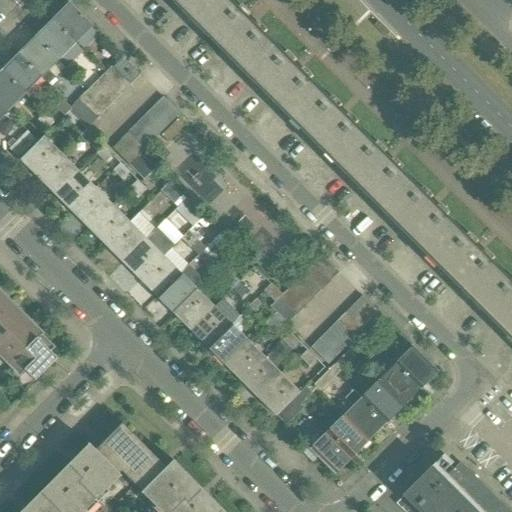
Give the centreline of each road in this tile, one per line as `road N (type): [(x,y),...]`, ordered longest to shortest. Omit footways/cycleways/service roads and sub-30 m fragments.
road 1 (residential): [(347,511),(480,373),(103,0)]
road 2 (residential): [(125,336),(300,511)]
road 3 (tertiary): [(511,130),(385,0)]
road 4 (residential): [(0,462),(125,336)]
road 5 (residential): [(0,210),(125,336)]
